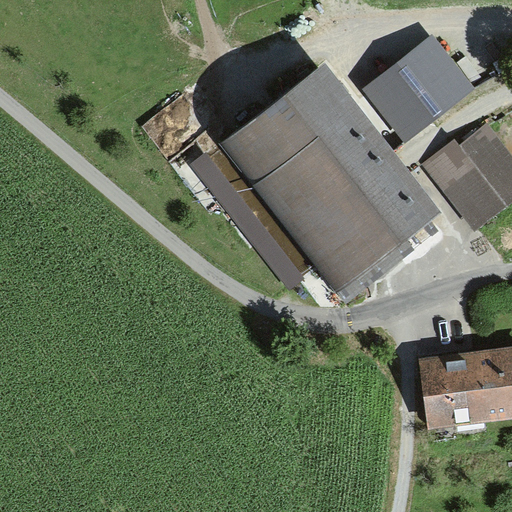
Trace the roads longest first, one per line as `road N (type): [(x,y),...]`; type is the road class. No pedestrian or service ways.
road 1 (unclassified): [(511,267),(338,322),(281,314),(202,267),(0,99)]
road 2 (track): [(400,511),(406,303)]
